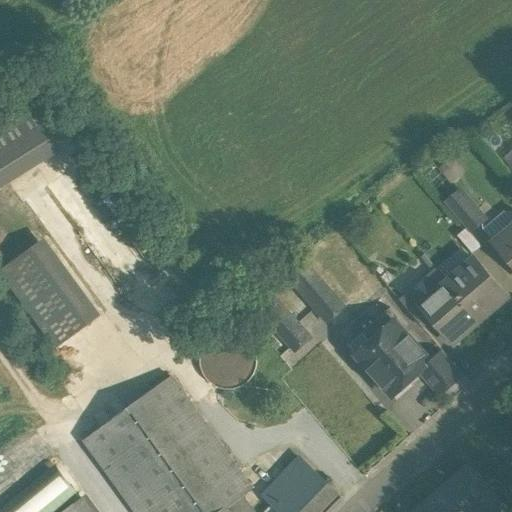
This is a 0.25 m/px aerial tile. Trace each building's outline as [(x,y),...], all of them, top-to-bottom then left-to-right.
[(31,99),(0,118),(0,188),(62,150),(54,136),(31,99)] [(452,182),(467,171),(456,156),(441,167),(452,182)] [(484,218),(461,191),(446,204),(466,228),(469,231),(484,218)] [(511,212),(504,211),(495,219),(505,231),(511,225),(511,212)] [(511,225),(505,231),(493,241),(506,256),(509,253),(511,255),(511,225)] [(469,231),(466,228),(457,236),(472,254),(482,246),(469,231)] [(45,237),(32,247),(0,270),(0,272),(55,348),(88,324),(101,315),(45,237)] [(487,272),(474,257),(447,281),(480,319),(505,298),(484,274),(487,272)] [(343,306),(306,264),(290,279),(327,321),(343,306)] [(445,282),(435,270),(426,277),(436,290),(445,282)] [(426,277),(400,300),(423,327),(424,327),(423,326),(432,318),(420,304),(436,290),(426,277)] [(480,319),(447,281),(445,282),(436,290),(420,304),(432,318),(432,319),(435,317),(456,341),(480,319)] [(294,319),(272,295),(256,309),(277,334),(294,319)] [(390,308),(363,332),(371,341),(394,320),(398,317),(390,308)] [(294,319),(277,334),(293,351),(309,336),(294,319)] [(371,341),(370,342),(375,347),(362,358),(358,352),(356,354),(393,396),(421,371),(431,362),(394,320),(371,341)] [(255,372),(257,361),(255,350),(249,341),(240,335),(229,332),(218,335),(209,341),(203,350),(201,361),(203,372),(209,381),(218,387),(229,389),(240,387),(249,381),(255,372)] [(363,332),(348,345),(356,354),(358,352),(362,358),(375,347),(370,342),(371,341),(363,332)] [(463,373),(443,351),(431,362),(421,371),(441,393),(463,373)] [(171,375),(84,439),(136,511),(149,511),(173,495),(184,511),(220,511),(226,508),(243,496),(253,488),(171,375)] [(0,488),(31,469),(18,447),(0,457),(0,488)] [(317,511),(336,493),(299,458),(282,476),(277,471),(270,479),(275,484),(264,495),(280,511),(281,511),(285,508),(289,511),(317,511)] [(55,464),(0,509),(0,511),(55,511),(79,493),(55,464)] [(469,465),(415,511),(466,511),(469,510),(471,511),(503,511),(507,509),(469,465)] [(100,511),(86,492),(79,499),(62,511),(100,511)] [(184,511),(173,495),(149,511),(184,511)]
